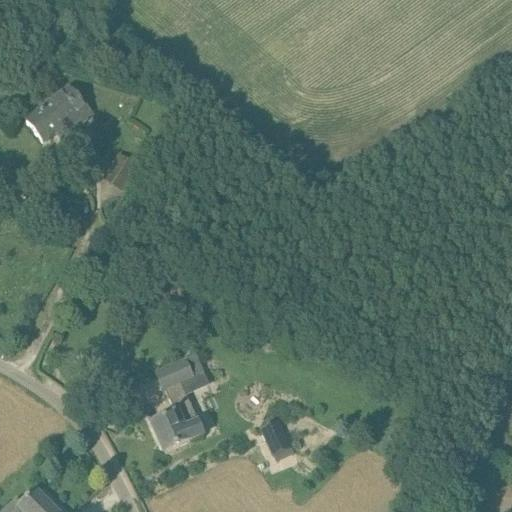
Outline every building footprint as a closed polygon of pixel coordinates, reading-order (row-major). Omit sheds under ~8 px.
[(72,89),(27,126),(42,145),(56,135),(61,141),(84,123),(79,116),(88,109),(72,89)] [(123,193),(138,168),(117,156),(103,182),(123,193)] [(157,245),(98,262),(103,279),(162,261),(179,257),(174,240),(157,245)] [(187,363),(156,376),(164,394),(166,394),(175,416),(153,426),(165,455),(183,448),(190,444),(204,438),(185,395),(181,387),(194,380),(192,374),(187,363)] [(201,370),(192,374),(194,380),(204,376),(201,370)] [(496,414),(511,426),(511,402),(508,399),(496,414)] [(277,465),(294,457),(279,425),(262,433),(277,465)] [(17,501),(6,511),(55,511),(36,493),(23,506),(17,501)]
